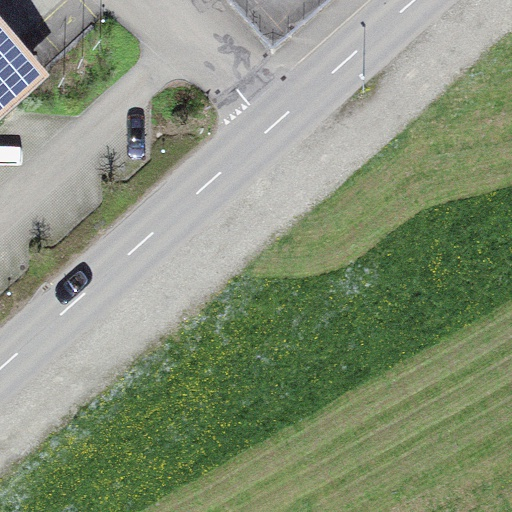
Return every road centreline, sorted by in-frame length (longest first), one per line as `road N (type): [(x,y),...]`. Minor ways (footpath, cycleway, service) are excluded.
road 1 (tertiary): [(0,365),(412,0)]
road 2 (track): [(272,125),(118,0)]
